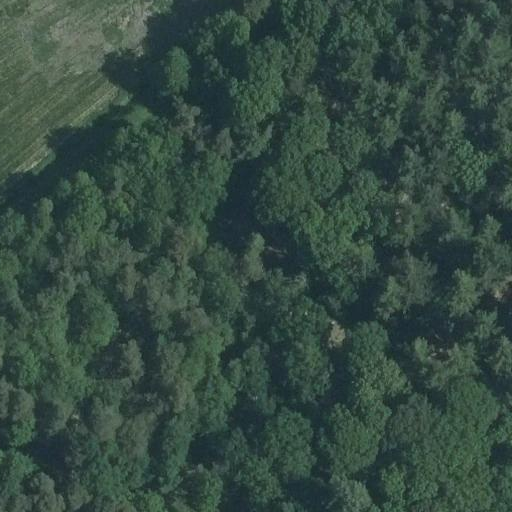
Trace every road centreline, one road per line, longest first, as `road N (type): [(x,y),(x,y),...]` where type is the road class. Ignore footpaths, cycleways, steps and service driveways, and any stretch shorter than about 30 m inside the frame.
road 1 (track): [(0,241),(302,0)]
road 2 (track): [(130,511),(0,464)]
